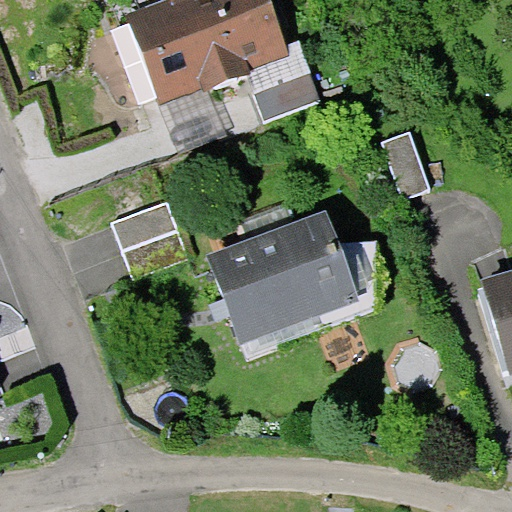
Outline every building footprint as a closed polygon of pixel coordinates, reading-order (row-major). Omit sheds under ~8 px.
[(175,0),(179,6),(142,21),(170,95),(205,82),(218,88),(239,80),(245,68),(285,52),(265,0),(175,0)] [(170,95),(142,21),(115,32),(132,77),(142,105),(170,95)] [(255,96),(265,124),(322,103),(311,75),(255,96)] [(382,138),(404,193),(432,182),(410,126),(382,138)] [(112,226),(123,253),(179,232),(168,203),(112,226)] [(237,227),(248,254),(296,237),(286,208),(237,227)] [(284,343),(278,329),(354,300),(333,245),(326,225),(296,237),(248,254),(213,268),(226,302),(232,317),(241,343),(244,342),(250,356),(284,343)] [(189,260),(179,232),(123,253),(134,281),(189,260)] [(511,284),(481,294),(506,374),(511,372),(511,284)] [(232,317),(226,302),(214,307),(217,314),(219,321),(232,317)]
